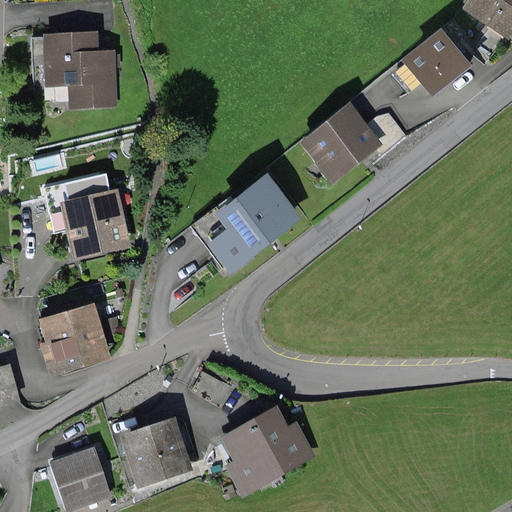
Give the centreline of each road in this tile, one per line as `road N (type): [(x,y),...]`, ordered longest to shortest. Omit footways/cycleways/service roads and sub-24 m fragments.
road 1 (unknown): [(118,386),(157,207),(160,140),(124,0)]
road 2 (residential): [(511,88),(268,282),(251,307)]
road 3 (residential): [(251,307),(258,347),(286,370),(511,368)]
road 4 (residential): [(251,307),(0,452)]
